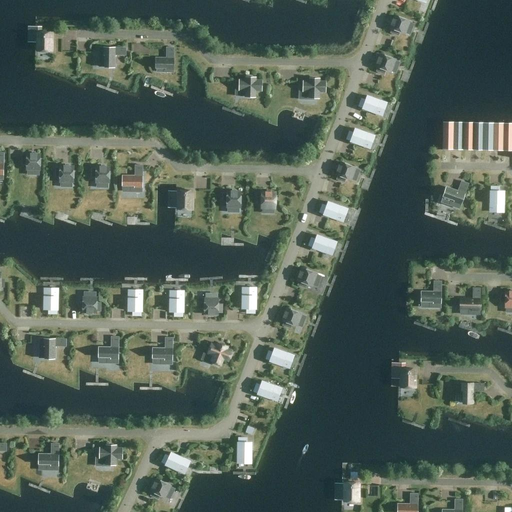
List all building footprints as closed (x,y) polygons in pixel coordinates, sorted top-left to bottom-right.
[(395,13),(389,31),(406,37),(412,19),(395,13)] [(37,27),(37,50),(39,50),(39,51),(49,52),(49,50),(51,50),(52,33),(41,32),(41,27),(37,27)] [(385,41),(388,35),(381,32),(378,37),(385,41)] [(155,67),(163,67),(163,72),(173,72),(173,48),(166,47),(166,58),(155,58),(155,67)] [(126,49),(98,49),(98,59),(106,59),(107,69),(114,69),(115,58),(126,58),(126,49)] [(380,54),(372,71),(386,78),(395,61),(380,54)] [(239,81),(235,81),(235,85),(238,86),(238,90),(244,90),(244,97),(254,97),(255,91),(261,91),(261,81),(255,80),(255,78),(244,78),(244,80),(239,80),(239,81)] [(303,82),(299,82),(299,86),(303,86),(302,91),(309,91),(309,98),(318,98),(318,92),(325,92),(325,82),(319,82),(319,79),(309,79),(309,81),(303,81),(303,82)] [(367,95),(362,113),(383,119),(388,103),(367,95)] [(350,129),(345,144),(369,152),(374,136),(350,129)] [(36,153),(30,153),(30,155),(26,155),(26,156),(23,156),(22,164),(26,164),(26,169),(40,169),(40,155),(36,155),(36,153)] [(340,163),(335,177),(352,183),(357,169),(340,163)] [(122,176),(122,185),(130,185),(130,191),(142,192),(142,165),(135,165),(135,176),(122,176)] [(59,176),(59,181),(61,181),(67,181),(72,181),(73,181),(73,167),(70,167),(70,166),(63,166),(63,167),(60,167),(60,168),(60,174),(59,176)] [(95,177),(95,182),(97,182),(100,182),(108,182),(109,182),(109,168),(106,168),(106,166),(99,166),(99,168),(96,168),(96,169),(95,177)] [(461,181),(457,191),(445,187),(442,196),(450,199),(448,204),(459,208),(468,184),(461,181)] [(499,187),(490,187),(490,191),(490,204),(490,210),(502,210),(502,204),(503,204),(503,191),(499,191),(499,187)] [(177,208),(179,208),(179,210),(189,210),(189,208),(192,208),(192,191),(177,190),(177,208)] [(226,201),(226,206),(228,207),(239,207),(240,207),(240,193),(237,192),(237,191),(230,191),(230,192),(227,192),(227,193),(226,201)] [(261,207),(275,207),(275,193),(271,193),(271,192),(265,191),(265,193),(261,193),(261,194),(257,194),(257,202),(261,202),(261,207)] [(330,207),(326,218),(344,225),(348,213),(330,207)] [(316,242),(313,250),(317,251),(317,252),(329,256),(335,258),(339,246),(333,244),(334,244),(322,239),(320,243),(316,242)] [(311,286),(316,273),(303,268),(301,271),(300,271),(298,277),(299,277),(298,281),(299,281),(298,285),(305,288),(307,284),(311,286)] [(429,301),(429,307),(441,308),(441,281),(433,281),(433,292),(421,292),(421,301),(429,301)] [(468,308),(468,314),(479,314),(480,288),(472,288),(472,299),(460,299),(459,308),(468,308)] [(48,313),(57,314),(57,309),(57,296),(57,290),(45,290),(45,296),(44,296),(44,309),(48,309),(48,313)] [(242,296),(242,308),(246,308),(246,313),(255,313),(255,309),(255,297),(255,296),(255,290),(243,290),(243,296),(242,296)] [(505,307),(511,306),(511,291),(509,291),(509,292),(505,292),(505,294),(501,294),(501,302),(505,302),(505,307)] [(128,299),(128,311),(132,311),(132,315),(141,315),(141,311),(141,299),(141,298),(141,292),(129,292),(129,298),(128,298),(128,299)] [(170,300),(170,312),(174,312),(174,316),(182,316),(182,312),(183,312),(183,300),(183,299),(182,299),(182,293),(171,293),(171,299),(170,299),(170,300)] [(96,298),(83,298),(83,312),(86,312),(86,313),(92,313),(92,312),(96,312),(96,311),(100,311),(100,303),(96,303),(96,298)] [(218,299),(204,299),(204,313),(208,314),(207,315),(214,315),(214,314),(218,314),(218,312),(222,313),(222,305),(218,304),(218,299)] [(296,326),(301,313),(288,308),(286,312),(285,311),(283,317),(284,318),(283,321),(284,322),(282,325),(290,328),(291,324),(296,326)] [(98,347),(98,356),(106,357),(106,363),(118,363),(118,337),(111,337),(111,347),(98,347)] [(152,348),(152,357),(160,357),(160,364),(172,364),(172,338),(165,338),(165,348),(152,348)] [(39,339),(39,350),(45,351),(45,359),(54,359),(55,346),(66,347),(66,339),(39,339)] [(210,345),(207,344),(205,348),(209,350),(207,354),(213,356),(211,361),(220,364),(222,359),(228,361),(231,352),(226,350),(226,347),(217,344),(217,347),(211,344),(210,345)] [(269,351),(266,359),(270,360),(270,361),(282,365),(288,367),(292,355),(286,353),(274,348),(273,352),(269,351)] [(400,386),(402,386),(402,388),(413,388),(413,386),(415,386),(415,369),(405,369),(405,363),(401,363),(400,386)] [(257,384),(254,391),(257,393),(270,398),(270,397),(276,400),(280,388),(274,386),(274,385),(262,381),(261,385),(257,384)] [(483,384),(457,383),(457,395),(463,395),(463,403),(472,403),(472,391),(483,391),(483,384)] [(248,426),(246,432),(251,434),(254,428),(248,426)] [(247,438),(238,438),(238,442),(238,455),(238,461),(251,461),(251,455),(251,442),(247,442),(247,438)] [(100,448),(96,448),(96,453),(99,453),(99,458),(105,458),(105,464),(115,465),(115,458),(121,458),(122,448),(115,448),(116,445),(106,445),(106,448),(100,447),(100,448)] [(55,453),(28,452),(29,468),(55,468),(55,453)] [(165,455),(162,462),(165,464),(177,470),(177,469),(183,472),(188,461),(182,458),(183,458),(171,452),(169,456),(165,455)] [(164,498),(170,485),(157,479),(155,482),(154,482),(151,487),(153,488),(151,491),(152,492),(150,495),(158,499),(159,495),(164,498)] [(344,500),(346,500),(346,502),(356,502),(356,500),(358,500),(358,483),(344,483),(344,500)] [(417,511),(417,494),(410,494),(410,505),(397,504),(396,511),(417,511)] [(461,511),(462,499),(454,499),(454,510),(442,510),(441,511),(461,511)]
